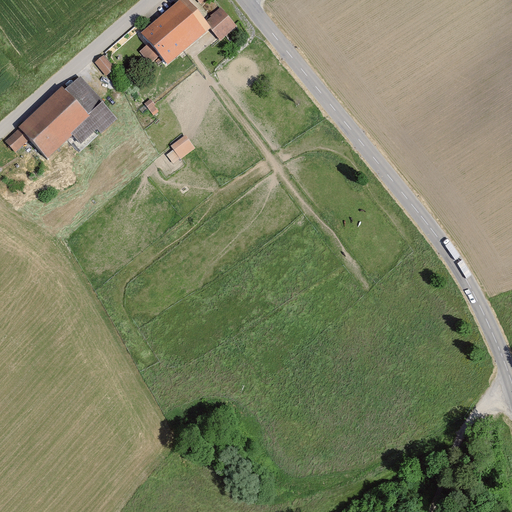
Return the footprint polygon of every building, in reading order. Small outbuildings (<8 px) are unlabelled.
[(201,25),(179,1),(136,38),(163,68),(205,30),(201,25)] [(218,10),(201,25),(205,30),(216,42),(234,27),(218,10)] [(107,54),(96,59),(104,75),(115,69),(107,54)] [(82,114),(58,89),(3,140),(15,153),(26,142),(42,160),(65,139),(76,150),(92,136),(96,140),(116,122),(96,101),(82,114)] [(172,142),(179,157),(195,149),(188,134),(172,142)] [(174,149),(167,153),(173,161),(179,158),(174,149)]
